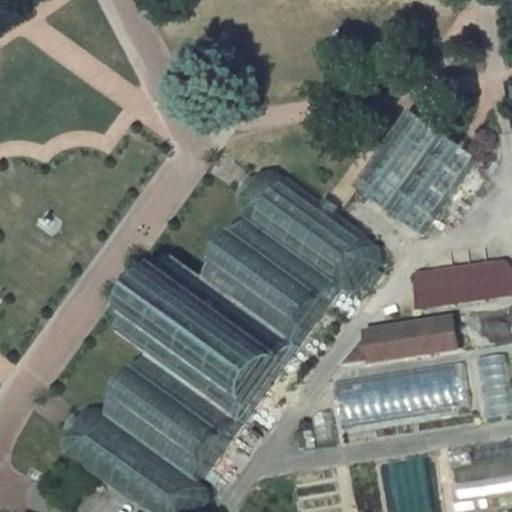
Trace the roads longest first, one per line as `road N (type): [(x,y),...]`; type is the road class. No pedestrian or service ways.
road 1 (unknown): [(266,459),(299,462),(511,429)]
road 2 (unknown): [(266,459),(411,264)]
